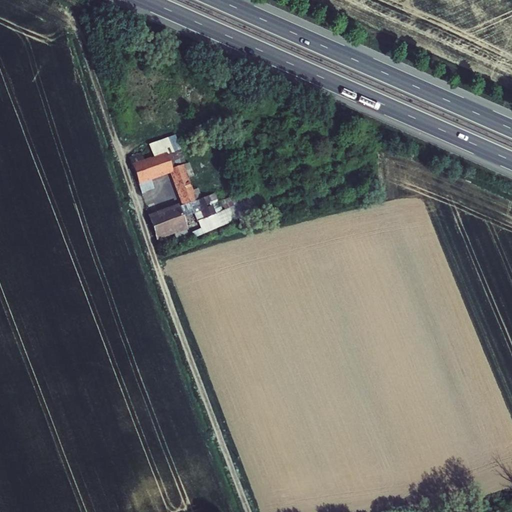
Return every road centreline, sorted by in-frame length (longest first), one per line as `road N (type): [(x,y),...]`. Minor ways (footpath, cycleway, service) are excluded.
road 1 (unclassified): [(248,511),(77,32)]
road 2 (motorway): [(146,0),(511,160)]
road 3 (motorway): [(511,129),(218,0)]
